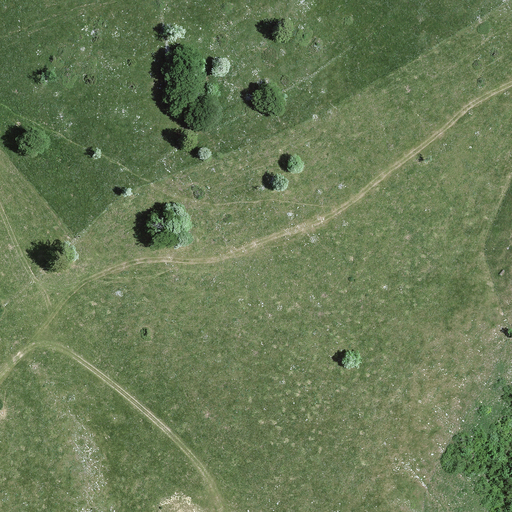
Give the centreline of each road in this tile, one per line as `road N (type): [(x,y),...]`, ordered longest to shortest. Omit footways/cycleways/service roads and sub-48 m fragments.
road 1 (track): [(0,386),(90,274),(155,256),(212,260),(334,214),(474,97),(511,79)]
road 2 (track): [(29,346),(61,347),(172,434),(205,472),(220,511)]
